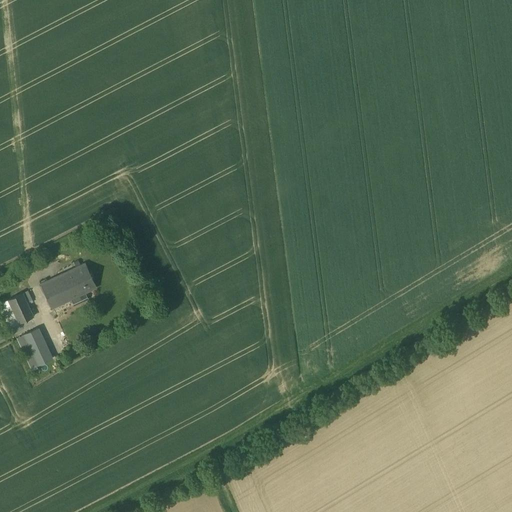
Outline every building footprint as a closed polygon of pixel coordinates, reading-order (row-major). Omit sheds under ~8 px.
[(84,264),(71,270),(70,270),(61,275),(64,281),(71,278),(72,277),(77,286),(70,289),(74,297),(95,288),(84,264)] [(61,275),(41,284),(52,308),(74,297),(70,289),(77,286),(72,277),(71,278),(64,281),(61,275)] [(32,317),(21,294),(8,300),(19,323),(32,317)] [(71,299),(73,303),(86,298),(84,294),(71,299)] [(37,328),(17,338),(31,368),(51,359),(37,328)]
